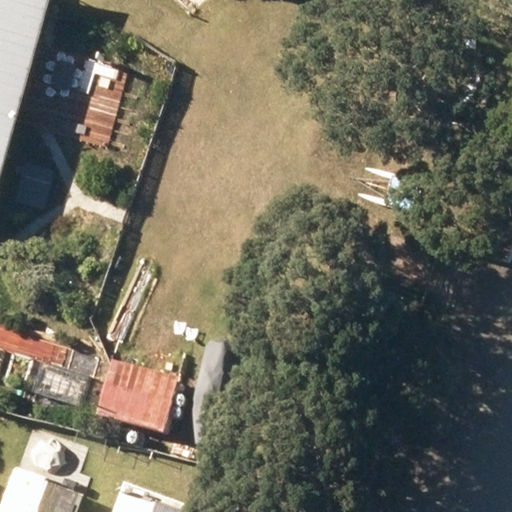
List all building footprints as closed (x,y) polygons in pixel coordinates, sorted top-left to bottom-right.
[(0,0),(0,178),(50,0),(0,0)] [(172,0),(187,13),(199,0),(172,0)] [(111,359),(96,416),(163,434),(178,378),(111,359)] [(69,511),(76,492),(15,472),(1,511),(69,511)] [(174,511),(124,493),(117,511),(174,511)]
